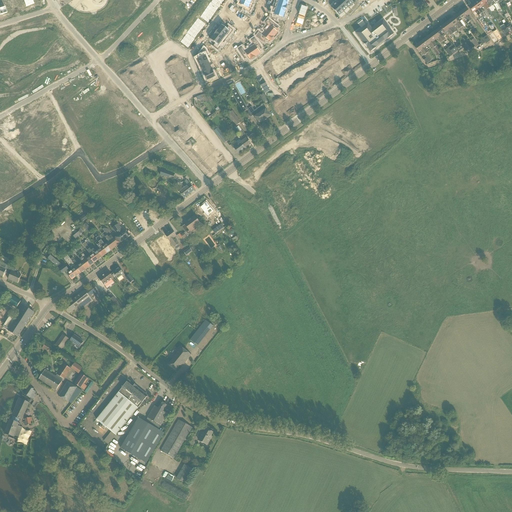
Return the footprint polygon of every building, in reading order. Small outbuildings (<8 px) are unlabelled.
[(244,0),(241,0),(239,5),(245,7),(244,10),(249,12),(253,4),(244,0)] [(331,7),(331,8),(335,12),(339,16),(343,11),(348,7),(352,3),(353,3),(355,1),(354,0),(339,0),(336,3),(331,8),(331,7)] [(423,0),(417,0),(415,2),(416,5),(418,4),(420,6),(423,10),(428,6),(425,2),(423,0)] [(482,0),(478,0),(477,1),(481,7),(483,6),(486,10),(490,15),(492,14),(491,12),(488,9),(489,8),(482,0)] [(489,0),(482,0),(489,8),(493,5),(489,0)] [(495,0),(489,0),(490,1),(493,5),(495,4),(495,3),(496,5),(496,6),(497,9),(500,7),(499,4),(498,4),(495,0)] [(477,1),(473,5),(481,16),(482,17),(484,16),(482,14),(482,13),(484,11),(481,7),(477,1)] [(210,2),(208,5),(216,11),(218,8),(211,2),(210,2)] [(166,6),(165,7),(171,14),(176,10),(169,3),(167,6),(166,6)] [(275,3),(274,9),(285,13),(287,7),(275,3)] [(208,5),(206,8),(214,14),(216,11),(208,5)] [(481,16),(473,5),(468,8),(473,13),(475,12),(480,19),(482,17),(481,16)] [(162,10),(160,12),(166,19),(171,14),(165,7),(164,8),(165,8),(162,10)] [(206,8),(204,11),(212,17),(214,14),(206,8)] [(475,29),(477,27),(468,16),(470,14),(466,8),(462,12),(465,16),(475,29)] [(274,9),(271,18),(276,20),(277,17),(283,19),(285,13),(274,9)] [(204,11),(202,14),(210,20),(212,17),(204,11)] [(157,15),(155,16),(161,23),(166,19),(160,12),(159,12),(160,13),(157,15)] [(475,29),(465,16),(462,12),(458,15),(462,20),(464,19),(468,25),(472,30),(475,29)] [(202,14),(200,17),(208,23),(210,20),(202,14)] [(463,30),(465,29),(460,22),(462,20),(458,15),(453,18),(463,30),(462,30),(463,30)] [(152,19),(150,21),(157,27),(161,23),(155,16),(155,17),(152,19)] [(198,18),(195,21),(203,27),(205,24),(198,18)] [(453,18),(449,21),(455,29),(457,27),(460,32),(462,30),(463,30),(453,18)] [(265,23),(262,27),(264,29),(266,31),(273,37),(277,32),(274,30),(277,27),(276,26),(278,23),(272,20),(271,22),(268,20),(265,23)] [(195,21),(193,24),(201,30),(203,27),(195,21)] [(367,24),(355,34),(363,43),(363,44),(366,48),(370,53),(376,48),(376,47),(387,39),(394,35),(383,21),(371,30),(367,24)] [(449,21),(445,24),(452,34),(457,31),(455,29),(449,21)] [(193,24),(191,27),(199,33),(201,30),(193,24)] [(452,34),(445,24),(441,27),(445,33),(446,35),(449,34),(450,36),(451,37),(452,38),(454,37),(453,34),(452,34)] [(221,25),(218,30),(227,38),(233,30),(228,27),(226,29),(221,25)] [(141,32),(148,38),(152,33),(145,27),(143,29),(141,32)] [(191,27),(189,30),(196,36),(199,33),(191,27)] [(258,32),(255,35),(264,42),(266,39),(269,42),(273,37),(266,31),(264,29),(264,30),(262,28),(259,33),(258,32)] [(446,36),(444,34),(443,32),(440,28),(435,31),(443,42),(445,40),(443,37),(446,36)] [(189,30),(186,33),(187,33),(194,39),(196,36),(189,30)] [(218,30),(214,35),(222,41),(221,41),(223,43),(227,38),(218,30)] [(502,38),(496,30),(492,33),(498,41),(502,38)] [(443,42),(435,31),(431,34),(435,40),(438,39),(441,43),(443,42)] [(137,37),(136,37),(144,43),(148,38),(141,32),(139,34),(137,37)] [(329,40),(326,41),(328,48),(330,47),(331,47),(333,46),(335,45),(336,45),(336,44),(335,42),(335,40),(337,40),(338,39),(340,39),(341,38),(340,34),(339,33),(339,32),(337,32),(336,33),(334,34),(332,34),(331,34),(331,35),(329,35),(328,35),(329,39),(329,40)] [(187,33),(185,36),(192,42),(195,39),(194,39),(187,33)] [(439,54),(441,53),(433,42),(435,40),(431,34),(427,38),(439,54)] [(214,35),(210,40),(215,44),(213,46),(218,50),(220,47),(218,46),(221,41),(222,41),(214,35)] [(185,36),(182,39),(190,45),(192,42),(185,36)] [(133,42),(132,42),(140,48),(144,43),(136,37),(135,39),(135,40),(133,42)] [(427,38),(423,41),(429,49),(431,47),(437,56),(439,54),(427,38)] [(182,39),(180,42),(188,48),(190,45),(182,39)] [(251,42),(247,45),(249,48),(249,49),(250,49),(255,57),(260,53),(258,50),(261,48),(260,46),(262,44),(258,40),(257,41),(256,40),(255,39),(251,41),(251,42)] [(312,41),(311,41),(314,51),(315,51),(319,50),(320,49),(321,52),(322,52),(324,51),(322,45),(319,46),(319,45),(318,44),(318,41),(317,40),(317,39),(316,39),(314,40),(313,40),(312,41)] [(470,50),(474,47),(469,40),(465,43),(467,46),(470,49),(470,50)] [(307,49),(304,50),(306,57),(308,56),(309,56),(311,56),(311,55),(314,54),(315,54),(315,51),(314,51),(311,41),(310,41),(309,42),(309,41),(308,42),(306,42),(305,43),(305,44),(306,44),(306,45),(306,47),(307,47),(307,49)] [(431,61),(433,59),(429,54),(427,50),(429,49),(423,41),(418,44),(431,61)] [(431,61),(418,44),(414,47),(418,53),(421,51),(426,59),(424,60),(427,64),(431,61)] [(459,53),(464,49),(460,44),(456,48),(459,53)] [(124,49),(124,50),(130,57),(135,52),(129,45),(127,47),(124,50),(124,49)] [(293,56),(290,57),(293,63),(294,63),(295,62),(297,62),(298,61),(299,61),(301,60),(302,59),(300,56),(300,55),(300,54),(299,52),(298,52),(298,50),(296,46),(295,47),(294,48),(294,47),(292,48),(291,49),(290,49),(290,50),(291,52),(292,54),(293,55),(292,55),(293,56)] [(242,48),(238,50),(244,59),(248,57),(250,60),(255,57),(250,49),(249,49),(245,52),(242,49),(242,48)] [(202,56),(196,59),(199,65),(207,60),(205,55),(207,54),(205,50),(204,49),(200,53),(202,56)] [(119,54),(125,61),(130,57),(124,50),(122,51),(122,52),(119,54)] [(114,58),(113,58),(116,62),(114,64),(118,67),(125,61),(119,54),(117,56),(114,58)] [(343,55),(340,57),(347,66),(350,64),(350,65),(353,68),(354,67),(355,66),(356,65),(357,64),(357,65),(359,63),(361,62),(362,61),(361,60),(360,59),(358,56),(356,57),(355,58),(354,58),(354,59),(353,59),(352,60),(352,59),(350,57),(349,56),(348,57),(347,58),(346,59),(345,57),(344,56),(343,55)] [(276,59),(275,60),(283,71),(284,71),(287,68),(287,69),(289,68),(289,67),(290,67),(291,66),(287,60),(285,62),(284,61),(284,62),(283,60),(282,58),(281,57),(281,56),(280,57),(278,58),(277,58),(277,59),(276,60),(276,59)] [(207,60),(199,65),(201,70),(210,66),(207,60)] [(271,63),(270,63),(271,65),(271,64),(272,65),(272,66),(273,68),(273,67),(274,69),(272,71),(276,77),(277,76),(278,75),(279,74),(283,72),(283,71),(275,60),(274,61),(273,62),(271,63)] [(172,66),(170,67),(171,68),(172,71),(173,72),(175,71),(184,67),(184,66),(183,65),(184,65),(183,64),(182,63),(182,62),(172,66)] [(330,68),(338,79),(339,79),(340,78),(341,77),(342,76),(343,75),(342,74),(341,73),(342,73),(340,71),(339,70),(341,68),(337,62),(336,63),(335,64),(333,65),(334,65),(330,68)] [(210,66),(201,70),(204,75),(213,71),(210,66)] [(184,67),(175,71),(175,72),(177,75),(177,76),(187,72),(186,71),(186,70),(185,68),(185,67),(184,67)] [(324,73),(322,74),(326,79),(329,77),(329,78),(330,79),(332,81),(332,82),(333,83),(334,82),(335,81),(336,81),(336,80),(338,79),(338,80),(338,79),(330,68),(329,69),(326,71),(324,72),(324,73)] [(135,79),(134,80),(134,81),(135,81),(136,82),(136,83),(138,85),(137,85),(138,85),(146,78),(149,76),(148,75),(145,72),(145,71),(144,71),(143,70),(142,69),(137,73),(139,76),(138,77),(136,79),(135,80),(135,79)] [(213,71),(204,75),(206,81),(211,79),(211,80),(215,78),(214,77),(215,77),(213,71)] [(187,72),(177,76),(178,77),(179,80),(179,81),(189,76),(188,76),(188,75),(187,74),(187,72)] [(179,81),(177,82),(178,83),(179,86),(180,87),(182,86),(191,82),(191,81),(190,80),(190,79),(190,78),(189,77),(189,76),(179,81)] [(85,87),(82,89),(87,95),(90,92),(92,95),(97,91),(92,86),(95,83),(90,78),(83,84),(85,87)] [(146,78),(138,85),(138,86),(138,85),(139,87),(140,88),(141,89),(142,90),(143,89),(144,88),(146,86),(147,86),(147,85),(148,85),(149,87),(150,88),(155,83),(153,82),(153,81),(152,80),(150,82),(149,82),(147,78),(146,78)] [(314,82),(313,83),(321,93),(321,92),(323,91),(323,90),(325,89),(325,90),(326,89),(322,84),(321,83),(318,79),(316,80),(314,82)] [(311,85),(310,86),(311,87),(318,95),(318,94),(320,93),(321,93),(313,83),(311,85)] [(248,109),(233,84),(228,87),(242,112),(243,112),(248,119),(252,117),(251,116),(253,114),(254,117),(259,124),(262,121),(263,122),(265,121),(257,109),(254,111),(251,107),(248,109)] [(152,95),(149,97),(150,99),(151,99),(151,100),(152,101),(153,102),(154,104),(155,105),(156,106),(157,105),(158,104),(161,102),(160,100),(160,101),(159,99),(158,98),(157,97),(158,97),(157,97),(158,96),(160,94),(161,93),(160,92),(158,91),(157,90),(157,89),(155,87),(150,92),(152,94),(152,95)] [(309,89),(308,89),(314,97),(315,97),(317,96),(318,95),(311,87),(309,89)] [(71,88),(64,92),(65,94),(70,102),(76,99),(77,101),(81,99),(78,93),(75,95),(71,88)] [(98,92),(93,96),(95,99),(97,97),(101,102),(110,94),(106,89),(100,94),(98,92)] [(305,91),(305,92),(311,100),(312,99),(314,98),(314,97),(308,89),(305,91)] [(301,92),(308,102),(309,102),(310,100),(311,100),(305,92),(305,91),(304,90),(301,92)] [(298,95),(305,105),(306,104),(308,102),(308,103),(308,102),(301,92),(300,93),(298,95)] [(264,104),(268,102),(263,93),(259,95),(264,104)] [(65,94),(59,98),(62,103),(59,105),(62,111),(66,109),(65,108),(71,104),(70,102),(65,94)] [(295,97),(294,97),(296,99),(302,107),(303,107),(303,106),(304,105),(305,105),(298,95),(297,95),(295,97)] [(288,101),(287,103),(291,108),(293,106),(297,111),(298,110),(299,109),(300,108),(301,107),(302,107),(296,99),(295,99),(292,101),(291,102),(290,100),(289,101),(288,101)] [(108,103),(103,108),(106,111),(108,109),(112,113),(120,106),(116,101),(110,106),(108,103)] [(41,109),(35,113),(38,118),(41,116),(43,119),(49,116),(47,112),(50,111),(45,102),(39,106),(41,109)] [(276,109),(275,110),(277,113),(278,113),(278,114),(280,116),(281,118),(284,121),(284,120),(286,120),(287,118),(288,118),(289,117),(288,116),(287,115),(288,115),(286,113),(285,112),(285,111),(287,110),(287,109),(283,104),(282,105),(281,106),(280,107),(279,107),(278,108),(276,109)] [(265,109),(262,105),(257,109),(265,121),(267,119),(266,118),(270,116),(265,109)] [(120,106),(112,113),(116,117),(113,119),(116,122),(121,118),(119,115),(124,110),(120,106)] [(75,116),(69,119),(72,125),(81,120),(79,115),(81,113),(80,110),(74,113),(75,116)] [(227,115),(226,115),(235,127),(241,123),(232,111),(229,113),(227,115)] [(174,114),(168,119),(171,123),(171,122),(172,124),(175,127),(179,124),(181,127),(187,121),(186,119),(185,119),(185,118),(184,117),(183,116),(182,114),(180,117),(178,118),(177,118),(176,117),(174,115),(174,114)] [(24,115),(16,119),(19,126),(22,124),(24,127),(35,121),(32,115),(29,117),(29,116),(26,118),(24,115)] [(123,120),(118,125),(121,128),(122,126),(127,131),(135,123),(131,118),(125,123),(123,120)] [(81,120),(72,125),(74,130),(81,127),(82,130),(88,127),(87,124),(84,125),(81,120)] [(55,122),(46,129),(51,134),(60,127),(55,122)] [(6,125),(0,128),(4,137),(7,135),(9,138),(16,134),(15,133),(18,131),(15,126),(12,128),(11,126),(8,128),(6,125)] [(185,133),(182,135),(183,136),(184,137),(185,139),(186,140),(187,141),(188,140),(187,140),(188,139),(190,137),(191,136),(192,136),(194,138),(199,134),(198,132),(197,132),(197,131),(196,130),(195,129),(193,127),(193,126),(191,128),(190,129),(189,130),(187,131),(187,132),(185,133)] [(214,131),(214,132),(218,137),(224,144),(228,141),(222,134),(218,128),(214,131)] [(87,137),(81,141),(84,146),(93,139),(90,135),(92,133),(90,130),(85,134),(87,137)] [(135,131),(130,135),(136,142),(140,138),(144,143),(149,139),(141,130),(138,133),(135,131)] [(242,131),(239,133),(242,137),(239,139),(241,142),(240,143),(245,149),(251,144),(248,140),(246,138),(249,136),(248,134),(246,134),(245,134),(242,131)] [(194,146),(193,147),(193,148),(195,149),(194,149),(195,150),(196,152),(197,152),(205,145),(207,143),(207,142),(204,139),(203,138),(202,137),(201,136),(196,140),(198,143),(197,143),(196,144),(195,146),(194,147),(194,146)] [(93,139),(84,146),(88,151),(94,147),(96,149),(101,145),(99,142),(97,144),(93,139)] [(235,142),(231,145),(233,148),(235,150),(238,154),(245,149),(240,143),(241,142),(239,139),(236,142),(235,142)] [(27,148),(22,153),(27,158),(35,149),(30,145),(32,143),(29,141),(25,146),(27,148)] [(125,147),(120,150),(127,160),(132,156),(128,150),(131,148),(127,143),(124,145),(125,147)] [(205,145),(197,152),(197,153),(197,152),(198,154),(199,155),(200,156),(201,157),(202,156),(203,155),(205,153),(206,152),(206,153),(206,152),(208,154),(208,155),(214,150),(212,149),(212,148),(211,147),(210,146),(210,147),(208,143),(207,143),(205,145)] [(67,144),(56,154),(60,159),(71,150),(67,144)] [(120,150),(115,154),(121,163),(127,160),(120,150)] [(210,162),(208,164),(209,165),(209,166),(211,168),(212,169),(211,169),(213,171),(214,172),(215,173),(216,172),(217,171),(220,168),(219,167),(218,166),(217,165),(216,164),(217,163),(219,161),(220,160),(219,159),(217,158),(217,157),(218,156),(219,155),(220,154),(218,151),(214,154),(209,159),(211,161),(211,162),(210,162)] [(162,153),(153,161),(157,166),(155,167),(158,170),(163,166),(161,163),(166,158),(162,153)] [(44,163),(39,167),(43,173),(52,166),(49,162),(52,160),(48,154),(41,159),(44,163)] [(100,156),(94,160),(101,169),(107,165),(100,156)] [(0,159),(0,158),(0,167),(2,170),(12,164),(8,158),(2,162),(0,159)] [(20,169),(16,174),(26,184),(31,179),(20,169)] [(142,170),(136,172),(140,183),(146,181),(147,183),(150,182),(148,175),(145,177),(142,170)] [(176,172),(168,178),(171,182),(179,176),(176,172)] [(131,177),(125,179),(129,189),(135,186),(131,177)] [(184,198),(194,190),(186,180),(183,182),(184,183),(177,189),(184,198)] [(114,183),(108,185),(112,195),(118,193),(114,183)] [(8,186),(0,190),(0,198),(11,192),(8,186)] [(165,193),(159,197),(168,209),(174,204),(165,193)] [(203,205),(200,208),(208,217),(214,212),(206,203),(205,202),(202,204),(203,205)] [(154,205),(148,209),(155,218),(161,214),(154,205)] [(87,213),(78,219),(81,223),(90,216),(87,213)] [(187,231),(189,233),(197,227),(198,229),(200,229),(203,227),(203,226),(201,223),(199,223),(198,221),(195,217),(189,221),(188,220),(184,223),(185,224),(181,227),(185,232),(187,231)] [(15,223),(11,232),(17,235),(21,225),(15,223)] [(123,232),(117,224),(115,226),(125,239),(127,238),(130,236),(125,230),(123,232)] [(221,224),(212,231),(215,234),(224,228),(221,224)] [(123,241),(125,239),(115,226),(112,229),(118,236),(115,238),(120,244),(124,241),(123,241)] [(116,247),(120,244),(115,238),(113,239),(109,234),(110,233),(108,230),(104,229),(103,230),(104,232),(116,247)] [(32,230),(28,239),(33,242),(38,233),(32,230)] [(172,230),(165,235),(168,239),(174,248),(175,247),(176,249),(180,247),(178,245),(178,244),(174,238),(176,236),(175,234),(172,230)] [(111,250),(116,247),(104,232),(102,234),(108,243),(106,244),(111,250)] [(96,240),(107,254),(111,250),(106,244),(104,245),(98,237),(95,239),(96,240)] [(102,257),(107,254),(96,240),(94,241),(100,249),(98,251),(102,257)] [(154,244),(150,247),(155,254),(156,253),(163,248),(165,251),(168,255),(168,254),(172,251),(164,240),(160,243),(159,241),(158,241),(157,241),(153,243),(154,244)] [(93,264),(98,260),(89,248),(85,243),(83,245),(91,256),(89,257),(93,264)] [(91,246),(89,248),(98,260),(102,257),(98,251),(95,252),(91,246)] [(82,252),(79,254),(80,255),(89,267),(93,264),(89,257),(88,257),(87,259),(82,253),(82,252)] [(62,266),(60,263),(50,255),(48,258),(56,266),(62,274),(65,271),(71,280),(76,277),(71,270),(69,272),(64,264),(62,266)] [(80,273),(72,262),(67,255),(63,258),(72,270),(71,270),(76,277),(80,273)] [(79,256),(78,257),(82,262),(80,263),(80,264),(85,270),(89,267),(80,255),(79,256)] [(0,275),(3,277),(5,273),(7,274),(10,267),(11,264),(12,260),(9,258),(6,265),(0,262),(0,275)] [(72,258),(70,260),(72,262),(80,273),(85,270),(80,264),(78,263),(77,261),(76,262),(74,259),(72,258)] [(18,283),(21,275),(14,273),(15,270),(10,267),(7,274),(10,275),(8,279),(18,283)] [(122,277),(125,275),(119,268),(112,272),(117,279),(121,276),(122,277)] [(103,286),(113,278),(108,272),(98,279),(103,286)] [(130,283),(134,281),(129,274),(126,277),(130,283)] [(85,291),(63,308),(68,314),(69,314),(73,310),(75,309),(77,312),(80,309),(81,310),(93,301),(90,297),(95,293),(101,301),(105,298),(97,289),(94,285),(85,291)] [(17,307),(21,301),(10,295),(6,301),(12,305),(13,305),(17,307)] [(113,297),(108,301),(118,313),(123,309),(113,297)] [(10,316),(4,326),(9,330),(8,331),(18,337),(26,325),(29,319),(30,318),(34,312),(24,306),(16,319),(10,316)] [(198,346),(213,326),(205,320),(190,340),(198,346)] [(61,349),(68,339),(63,335),(56,345),(61,349)] [(79,348),(83,342),(79,339),(79,338),(74,335),(70,342),(76,346),(76,345),(79,347),(79,348)] [(182,367),(185,363),(191,355),(180,346),(171,357),(173,359),(168,365),(175,371),(180,365),(182,367)] [(71,368),(79,373),(82,368),(74,363),(71,368)] [(63,379),(70,369),(64,364),(57,375),(63,379)] [(45,370),(39,380),(47,385),(56,391),(62,381),(58,378),(50,373),(45,370)] [(80,374),(74,383),(75,384),(83,390),(84,390),(87,386),(86,385),(84,384),(88,379),(82,375),(80,374)] [(128,380),(96,420),(111,432),(104,441),(108,445),(116,435),(147,396),(136,387),(137,386),(132,382),(131,383),(128,380)] [(68,402),(77,387),(67,382),(59,397),(68,402)] [(33,400),(36,395),(34,394),(36,392),(29,387),(24,394),(29,397),(33,400)] [(69,417),(85,395),(81,391),(64,413),(69,417)] [(10,420),(4,434),(13,437),(17,439),(18,439),(16,438),(13,437),(14,436),(16,437),(18,438),(19,434),(20,432),(21,429),(22,427),(19,426),(20,424),(19,423),(18,423),(20,419),(21,420),(23,416),(29,404),(29,403),(28,403),(28,402),(19,398),(17,404),(16,405),(14,411),(12,415),(12,416),(13,416),(11,420),(10,420)] [(147,418),(145,422),(158,430),(161,426),(165,418),(168,414),(163,411),(167,405),(161,402),(158,408),(154,406),(152,410),(147,418)] [(31,417),(25,419),(26,421),(24,421),(25,426),(31,424),(30,422),(32,421),(31,417)] [(174,459),(190,432),(192,428),(178,420),(176,425),(161,451),(174,459)] [(201,437),(198,441),(206,445),(207,445),(209,442),(212,437),(211,436),(213,432),(205,428),(203,432),(202,431),(200,436),(201,437)] [(187,485),(195,471),(184,465),(176,479),(187,485)]
